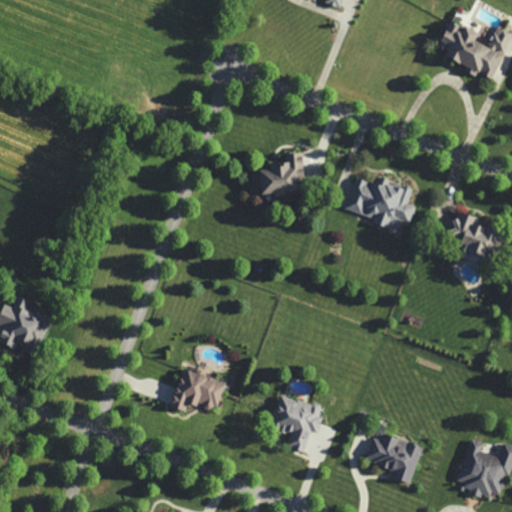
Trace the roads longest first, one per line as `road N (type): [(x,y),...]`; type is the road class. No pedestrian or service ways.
road 1 (residential): [(65,511),(229,70)]
road 2 (residential): [(311,511),(0,394)]
road 3 (residential): [(511,176),(229,70)]
